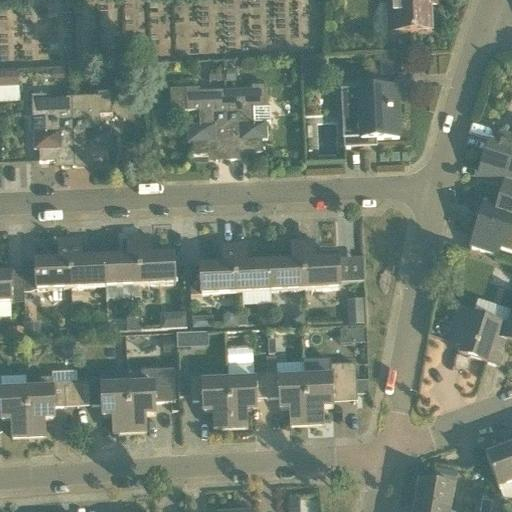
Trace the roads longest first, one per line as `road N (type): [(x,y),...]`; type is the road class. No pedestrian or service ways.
road 1 (residential): [(0,206),(441,187)]
road 2 (residential): [(0,479),(383,452)]
road 3 (residential): [(383,452),(441,187)]
road 4 (residential): [(441,187),(482,27)]
road 5 (residential): [(383,452),(511,405)]
